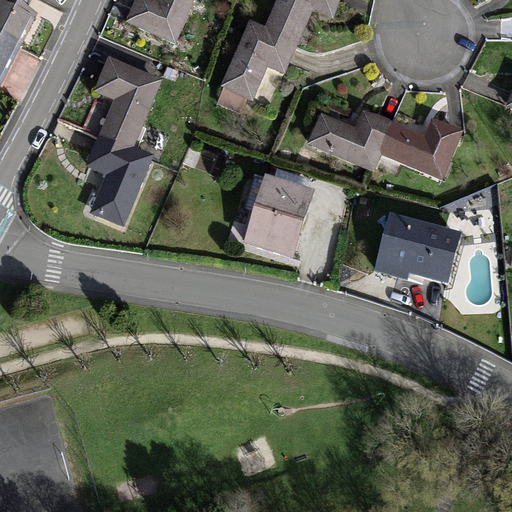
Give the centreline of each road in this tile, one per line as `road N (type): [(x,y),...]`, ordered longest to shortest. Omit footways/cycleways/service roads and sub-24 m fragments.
road 1 (residential): [(511,392),(380,330),(285,301),(0,251)]
road 2 (residential): [(0,185),(93,0)]
